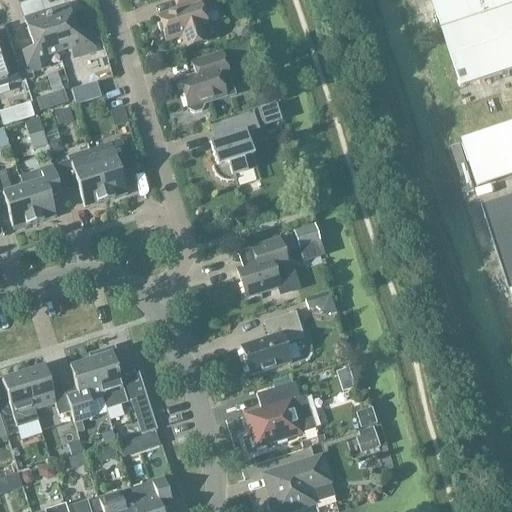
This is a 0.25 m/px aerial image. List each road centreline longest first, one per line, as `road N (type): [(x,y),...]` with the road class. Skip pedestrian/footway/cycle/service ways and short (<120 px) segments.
road 1 (residential): [(147,300),(184,251),(107,0)]
road 2 (residential): [(147,300),(186,369),(212,463),(212,511)]
road 3 (residential): [(0,294),(85,272),(147,300)]
